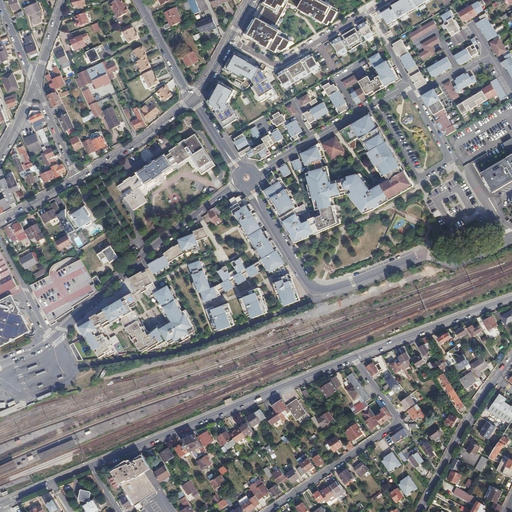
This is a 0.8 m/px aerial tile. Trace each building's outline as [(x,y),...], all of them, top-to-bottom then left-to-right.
[(21,8),(18,0),(9,0),(10,0),(14,11),(21,8)] [(118,0),(108,0),(110,3),(109,3),(112,8),(117,18),(130,11),(127,6),(126,7),(124,3),(122,0),(119,0),(118,0)] [(199,12),(194,0),(186,0),(193,14),(199,12)] [(265,0),(246,36),(275,52),(297,31),(285,25),(287,20),(281,17),(289,0),(292,0),(332,20),(334,16),(337,18),(344,5),(338,2),(338,0),(265,0)] [(400,0),(383,10),(391,23),(431,0),(400,0)] [(484,9),(479,0),(459,12),(464,20),(467,19),(467,20),(472,18),(471,16),(473,15),(474,16),(478,14),(478,13),(484,9)] [(37,3),(34,4),(31,5),(24,8),(27,13),(30,12),(31,14),(35,23),(39,22),(38,20),(40,19),(39,16),(42,15),(37,3)] [(181,21),(174,8),(164,13),(169,23),(163,26),(165,29),(181,21)] [(454,13),(451,9),(442,15),(446,21),(444,22),(452,35),(451,36),(456,45),(468,38),(463,28),(461,30),(459,27),(461,27),(456,19),(455,19),(453,17),(454,16),(453,14),(454,13)] [(85,12),(74,16),(76,21),(74,22),(76,26),(88,22),(85,12)] [(511,57),(511,56),(511,55),(511,54),(509,49),(507,50),(500,37),(501,36),(499,33),(498,34),(491,22),(491,23),(487,16),(488,16),(486,12),(480,16),(482,19),(476,22),(479,26),(480,26),(484,33),(485,33),(487,35),(486,36),(488,40),(493,37),(494,40),(491,42),(492,45),(491,45),(496,54),(497,53),(498,55),(503,53),(506,59),(501,62),(503,66),(504,66),(506,68),(507,68),(509,73),(510,72),(511,74),(511,75),(511,77),(511,57)] [(200,33),(216,27),(212,19),(212,18),(196,24),(200,33)] [(437,26),(434,19),(409,34),(413,40),(437,26)] [(376,33),(369,20),(334,41),(341,53),(376,33)] [(121,29),(128,44),(139,39),(136,33),(135,34),(134,34),(134,33),(134,32),(132,28),(131,29),(130,24),(121,29)] [(196,42),(203,40),(202,39),(200,33),(194,36),(196,42)] [(440,42),(437,35),(422,44),(425,50),(419,54),(423,60),(435,53),(432,47),(440,42)] [(30,58),(38,55),(39,53),(32,36),(25,38),(29,47),(28,47),(28,50),(27,50),(30,58)] [(85,47),(81,37),(71,42),(73,46),(70,47),(72,52),(75,51),(85,47)] [(478,44),(474,37),(471,39),(474,44),(454,56),(459,64),(462,63),(463,64),(471,59),(470,58),(472,57),(473,58),(477,55),(476,54),(479,53),(475,45),(478,44)] [(394,46),(393,47),(398,55),(399,54),(400,57),(408,70),(409,72),(408,73),(413,81),(414,80),(415,83),(414,84),(417,89),(427,83),(414,60),(402,39),(393,44),(394,46)] [(92,63),(101,59),(98,52),(102,50),(100,46),(86,52),(92,63)] [(133,52),(138,62),(146,58),(147,57),(142,47),(133,52)] [(10,58),(7,50),(0,52),(0,55),(0,57),(0,56),(0,62),(2,61),(3,63),(9,60),(8,59),(10,58)] [(69,62),(64,51),(60,53),(61,54),(56,56),(60,66),(69,62)] [(188,67),(198,62),(193,52),(183,58),(188,67)] [(322,64),(315,52),(280,72),(287,85),(322,64)] [(399,78),(394,69),(392,70),(389,65),(387,66),(379,52),(369,58),(375,68),(376,67),(381,75),(376,77),(374,75),(369,77),(368,76),(359,81),(362,87),(351,94),(357,104),(362,101),(361,100),(364,98),(364,99),(372,95),(383,88),(382,87),(384,85),(385,87),(396,80),(395,80),(399,78)] [(452,65),(447,57),(427,68),(432,77),(435,76),(436,77),(444,72),(443,71),(445,69),(446,71),(450,68),(450,67),(452,65)] [(138,62),(135,63),(140,73),(150,68),(148,65),(147,62),(148,62),(146,58),(138,62)] [(263,73),(234,59),(226,72),(244,83),(246,81),(252,83),(255,87),(252,90),(262,102),(268,98),(270,100),(276,95),(263,73)] [(104,68),(102,63),(87,71),(93,83),(96,89),(111,82),(110,81),(104,68)] [(114,64),(104,68),(110,81),(115,79),(113,73),(117,71),(114,64)] [(63,69),(67,78),(74,76),(70,66),(63,69)] [(57,79),(54,81),(58,89),(65,86),(61,77),(62,77),(57,67),(53,69),(57,78),(58,79),(57,79)] [(87,71),(78,75),(84,87),(93,83),(87,71)] [(151,71),(143,76),(150,89),(160,83),(157,78),(156,79),(151,71)] [(19,89),(13,73),(3,77),(8,92),(19,89)] [(457,85),(454,87),(457,91),(458,93),(461,91),(460,90),(473,83),(474,84),(477,82),(474,76),(470,77),(468,73),(465,75),(465,74),(457,78),(457,79),(455,81),(457,85)] [(359,80),(355,74),(342,82),(346,88),(359,80)] [(463,102),(468,111),(497,94),(501,100),(507,96),(496,78),(490,82),(491,84),(478,92),(478,93),(474,96),(473,95),(465,100),(466,101),(463,102)] [(236,87),(222,81),(210,100),(226,125),(238,118),(230,100),(236,87)] [(454,87),(450,81),(444,84),(453,100),(460,96),(458,93),(457,91),(454,87)] [(336,109),(339,114),(340,114),(349,108),(346,103),(347,103),(345,99),(343,100),(341,95),(342,94),(337,86),(336,87),(334,84),(331,86),(329,83),(323,86),(329,96),(337,109),(336,109)] [(165,85),(157,93),(165,102),(172,96),(167,89),(168,88),(165,85)] [(430,91),(421,95),(428,107),(429,106),(437,120),(436,121),(442,132),(443,131),(446,136),(456,130),(453,125),(452,125),(447,115),(448,115),(444,109),(445,109),(438,96),(444,93),(440,86),(430,92),(430,91)] [(90,107),(95,105),(89,90),(83,93),(90,107)] [(54,93),(49,95),(51,100),(50,100),(53,105),(54,107),(55,107),(63,103),(61,100),(59,94),(57,91),(54,93)] [(312,101),(308,94),(298,100),(300,104),(302,103),(303,106),(309,102),(311,106),(318,102),(316,99),(312,101)] [(90,107),(95,118),(102,115),(100,110),(104,109),(103,106),(114,101),(112,97),(95,105),(90,107)] [(6,101),(10,111),(17,109),(15,103),(9,105),(8,103),(12,102),(11,99),(6,101)] [(309,129),(312,127),(310,124),(330,112),(324,102),(320,105),(320,106),(315,109),(315,108),(311,110),(311,111),(309,113),(308,111),(304,114),(308,121),(305,123),(309,129)] [(463,115),(469,112),(468,111),(463,102),(457,105),(463,115)] [(55,107),(59,114),(66,110),(63,103),(55,107)] [(153,104),(148,108),(145,105),(141,109),(144,112),(143,112),(147,121),(159,110),(153,104)] [(292,104),(285,108),(291,117),(297,114),(292,104)] [(131,119),(136,129),(146,125),(138,109),(135,110),(138,115),(131,119)] [(31,111),(28,116),(35,132),(38,131),(42,129),(43,128),(41,124),(43,124),(41,119),(44,117),(41,110),(31,111)] [(121,127),(113,111),(105,115),(113,131),(121,127)] [(277,127),(282,124),(286,121),(282,115),(281,115),(279,112),(273,116),(274,119),(272,121),(274,125),(276,124),(277,127)] [(67,131),(69,135),(76,132),(68,113),(59,118),(65,131),(67,131)] [(84,122),(94,118),(92,114),(82,119),(84,122)] [(194,122),(191,117),(187,116),(183,119),(187,124),(186,125),(190,126),(190,125),(194,122)] [(270,188),(263,191),(268,198),(269,197),(271,200),(269,201),(273,207),(275,206),(277,209),(275,210),(295,243),(304,239),(303,238),(318,232),(319,233),(333,227),(332,225),(339,223),(338,220),(333,206),(331,207),(329,200),(339,196),(338,194),(347,191),(348,194),(365,214),(375,210),(386,203),(384,199),(387,197),(389,201),(398,196),(397,194),(405,189),(406,191),(414,186),(404,169),(400,172),(398,168),(399,168),(391,153),(393,152),(390,146),(387,147),(381,136),(374,124),(376,123),(373,117),(369,119),(367,116),(354,123),(339,132),(348,144),(359,138),(360,140),(362,139),(366,145),(365,145),(372,156),(370,157),(373,163),(376,161),(378,165),(377,166),(384,177),(385,176),(387,180),(370,190),(358,175),(346,178),(347,181),(342,182),(342,179),(330,182),(329,176),(330,176),(328,170),(324,171),(323,167),(324,167),(322,163),(321,160),(323,160),(321,156),(318,148),(314,150),(313,148),(309,150),(310,151),(301,155),(304,161),(301,162),(299,159),(292,162),(296,172),(303,169),(306,168),(309,174),(311,173),(312,177),(308,178),(309,182),(310,182),(315,201),(314,201),(317,211),(322,209),(323,214),(312,219),(313,220),(310,221),(303,224),(299,217),(307,212),(304,205),(299,207),(296,210),(294,206),(297,204),(294,199),(292,200),(290,197),(292,196),(288,190),(285,191),(283,189),(286,187),(283,182),(286,180),(285,178),(291,174),(286,164),(285,165),(285,164),(281,166),(282,168),(280,169),(282,173),(279,175),(280,178),(277,180),(272,172),(268,174),(267,176),(268,178),(267,179),(272,187),(270,189),(270,188)] [(293,142),(299,138),(298,135),(303,131),(301,127),(300,128),(298,126),(299,125),(296,120),(291,123),(289,120),(286,121),(282,124),(284,127),(286,126),(289,131),(288,131),(292,138),(291,138),(293,142)] [(376,123),(374,124),(381,136),(387,147),(390,146),(376,123)] [(254,140),(260,137),(255,127),(249,131),(254,140)] [(242,153),(239,154),(242,158),(247,155),(250,159),(261,161),(263,160),(263,158),(267,156),(268,157),(272,155),(268,148),(274,144),(277,142),(284,138),(278,128),(274,131),(274,132),(272,134),(273,136),(270,137),(269,135),(266,137),(266,136),(261,138),(264,143),(252,150),(242,135),(234,140),(235,143),(234,143),(239,151),(240,150),(242,153)] [(42,129),(38,131),(43,143),(44,143),(48,141),(42,129)] [(90,137),(91,139),(92,141),(102,137),(100,133),(97,132),(92,134),(90,137)] [(42,148),(36,134),(25,139),(32,154),(43,149),(42,148)] [(141,192),(187,162),(188,162),(195,173),(199,170),(202,175),(216,166),(196,136),(195,134),(186,140),(186,139),(179,144),(179,145),(170,151),(171,153),(167,156),(166,155),(157,160),(156,160),(145,167),(145,168),(137,173),(137,174),(132,178),(131,177),(124,182),(124,183),(118,187),(123,194),(122,195),(124,199),(125,198),(134,210),(147,202),(141,192)] [(76,150),(83,147),(79,137),(78,136),(71,139),(76,150)] [(92,141),(96,150),(106,146),(102,137),(92,141)] [(88,154),(96,150),(92,141),(91,139),(83,143),(88,154)] [(344,152),(336,139),(333,140),(333,139),(326,143),(327,144),(324,146),(332,160),(344,152)] [(362,139),(360,140),(370,157),(372,156),(365,145),(366,145),(362,139)] [(319,144),(313,148),(314,150),(318,148),(321,156),(324,155),(319,144)] [(43,149),(48,161),(50,160),(50,159),(55,156),(51,148),(46,150),(45,148),(45,149),(44,147),(42,148),(43,149)] [(10,153),(19,172),(33,166),(31,163),(29,163),(25,165),(24,164),(22,165),(17,154),(16,153),(13,154),(12,150),(10,153)] [(393,152),(391,153),(399,168),(398,168),(400,172),(404,169),(393,152)] [(511,154),(480,173),(492,193),(503,187),(511,181),(511,154)] [(484,165),(483,163),(487,162),(485,156),(475,161),(478,168),(484,165)] [(55,177),(57,182),(59,181),(57,177),(61,175),(60,173),(66,171),(62,164),(58,166),(57,164),(53,167),(52,164),(57,162),(55,158),(50,160),(48,161),(52,170),(55,177)] [(378,165),(376,161),(373,163),(382,178),(384,177),(377,166),(378,165)] [(0,214),(13,208),(11,204),(16,202),(12,193),(6,179),(2,168),(0,170),(0,184),(5,197),(0,199),(0,204),(0,205),(0,204),(0,214)] [(54,177),(55,177),(52,170),(41,175),(44,183),(54,179),(54,177)] [(36,182),(31,171),(23,174),(28,185),(36,182)] [(6,179),(12,193),(20,190),(18,185),(17,183),(14,176),(6,179)] [(284,266),(251,203),(242,208),(240,204),(244,202),(240,195),(230,200),(233,206),(234,206),(269,273),(284,266)] [(56,202),(51,205),(54,210),(55,212),(60,209),(56,202)] [(41,216),(46,224),(58,217),(55,212),(54,210),(53,210),(51,206),(47,209),(49,212),(48,213),(48,212),(41,216)] [(217,206),(208,212),(217,225),(222,222),(217,215),(221,213),(217,206)] [(88,212),(85,207),(72,214),(72,215),(70,216),(71,218),(73,217),(79,228),(85,224),(85,226),(87,226),(90,225),(90,222),(86,214),(88,212)] [(25,231),(20,221),(13,225),(15,229),(14,230),(19,240),(23,239),(21,234),(25,232),(25,231)] [(38,224),(25,231),(25,232),(28,236),(30,240),(36,237),(38,241),(45,237),(38,224)] [(165,257),(149,263),(153,273),(171,266),(169,261),(184,255),(183,251),(199,245),(198,241),(208,237),(204,227),(193,232),(194,234),(179,239),(181,245),(163,251),(165,257)] [(58,252),(73,244),(69,237),(65,239),(66,240),(63,242),(63,241),(54,245),(58,252)] [(118,258),(111,247),(97,256),(103,265),(108,261),(110,264),(118,258)] [(25,269),(41,261),(35,251),(20,259),(25,269)] [(0,294),(5,292),(7,293),(8,293),(9,290),(18,286),(0,252),(0,294)] [(94,293),(98,291),(96,286),(92,279),(81,260),(79,261),(77,258),(74,256),(72,256),(69,257),(55,264),(50,267),(48,270),(49,273),(50,276),(49,276),(68,313),(74,310),(73,307),(91,297),(91,295),(94,293)] [(243,271),(246,269),(241,258),(232,262),(238,274),(234,276),(238,285),(247,280),(243,271)] [(218,285),(211,288),(202,260),(189,264),(199,293),(202,293),(205,302),(222,296),(218,285)] [(255,264),(246,269),(251,278),(260,273),(255,264)] [(226,292),(235,288),(231,281),(235,279),(233,276),(238,273),(236,270),(230,273),(227,266),(218,270),(224,282),(222,284),(226,292)] [(34,275),(35,276),(36,279),(47,273),(45,269),(34,275)] [(95,351),(99,359),(106,355),(108,357),(116,353),(112,346),(114,345),(104,328),(120,319),(129,335),(131,334),(134,339),(132,340),(138,349),(140,348),(143,353),(151,348),(152,350),(167,341),(169,345),(178,340),(180,344),(190,338),(189,335),(195,331),(192,327),(193,326),(185,313),(183,314),(173,297),(175,296),(171,289),(169,290),(167,287),(159,292),(156,286),(155,287),(145,270),(130,279),(131,281),(130,282),(136,292),(141,290),(142,292),(145,291),(148,297),(153,294),(157,300),(161,306),(159,307),(165,317),(167,315),(171,323),(168,325),(166,322),(163,324),(163,325),(160,327),(158,325),(152,329),(153,330),(148,333),(144,325),(143,326),(139,320),(138,320),(130,306),(136,302),(131,294),(79,324),(88,341),(94,351),(95,351)] [(291,274),(273,279),(279,299),(283,298),(286,306),(299,302),(291,274)] [(38,282),(58,318),(68,313),(49,276),(38,282)] [(92,279),(96,286),(101,283),(97,276),(92,279)] [(55,320),(58,318),(38,282),(31,286),(33,291),(36,296),(45,314),(51,325),(57,322),(55,320)] [(253,319),(268,313),(258,289),(250,292),(252,295),(241,299),(247,315),(251,313),(253,319)] [(12,295),(1,300),(4,301),(7,300),(13,301),(15,304),(17,305),(12,295)] [(0,344),(1,345),(3,343),(6,344),(23,336),(26,329),(27,324),(17,305),(15,304),(13,301),(7,300),(4,301),(1,300),(0,300),(0,344)] [(234,326),(226,305),(211,310),(218,332),(234,326)] [(511,313),(511,311),(502,316),(506,323),(511,320),(511,313)] [(492,316),(483,321),(488,331),(497,326),(492,316)] [(26,329),(23,336),(27,333),(31,332),(29,327),(27,324),(26,329)] [(468,334),(464,326),(459,330),(460,330),(458,332),(458,334),(460,338),(468,334)] [(473,326),(468,329),(472,336),(482,330),(479,326),(475,329),(473,326)] [(449,339),(451,338),(448,333),(438,339),(441,344),(449,339)] [(114,344),(120,342),(116,335),(111,338),(114,344)] [(427,337),(422,340),(425,344),(430,352),(434,350),(429,342),(430,341),(427,337)] [(74,343),(70,346),(78,361),(83,361),(74,343)] [(430,352),(425,344),(419,348),(424,355),(428,353),(430,352)] [(456,359),(463,354),(458,347),(450,352),(456,359)] [(415,351),(409,355),(413,361),(414,363),(422,357),(417,350),(415,351)] [(406,352),(399,357),(402,362),(409,358),(406,352)] [(430,352),(428,353),(433,359),(431,362),(434,366),(437,364),(437,362),(430,352)] [(480,371),(488,366),(486,363),(482,356),(470,365),(478,377),(482,375),(480,371)] [(444,358),(437,362),(437,364),(441,370),(448,365),(444,358)] [(417,368),(414,363),(413,361),(409,364),(412,369),(414,368),(415,369),(417,368)] [(404,367),(401,362),(396,364),(395,362),(390,365),(396,373),(401,370),(400,369),(403,368),(404,367)] [(373,363),(367,367),(372,375),(378,371),(373,363)] [(404,367),(403,368),(404,369),(403,370),(416,390),(418,388),(404,367)] [(461,379),(466,387),(476,380),(471,372),(461,379)] [(460,409),(465,406),(448,380),(444,373),(440,376),(439,376),(460,409)] [(393,374),(385,378),(394,393),(402,389),(393,374)] [(336,388),(341,386),(338,376),(332,378),(336,388)] [(371,388),(365,379),(355,387),(359,393),(360,392),(359,391),(360,390),(358,388),(360,387),(365,393),(371,388)] [(331,382),(321,388),(327,397),(337,391),(331,382)] [(511,385),(508,382),(503,388),(511,394),(511,385)] [(355,387),(352,383),(346,388),(355,399),(358,397),(361,395),(359,393),(355,387)] [(295,395),(284,403),(290,411),(294,417),(305,410),(295,395)] [(409,395),(401,401),(403,405),(404,406),(403,407),(405,411),(415,403),(409,395)] [(493,396),(489,402),(493,405),(506,416),(511,409),(499,398),(497,399),(493,396)] [(282,399),(272,405),(275,410),(281,418),(283,421),(286,419),(284,416),(281,413),(285,410),(287,413),(290,411),(284,403),(282,399)] [(364,400),(362,402),(356,407),(359,412),(368,406),(366,403),(364,400)] [(416,404),(407,410),(414,419),(420,415),(422,418),(426,415),(424,412),(423,413),(416,404)] [(0,416),(18,410),(17,407),(16,405),(0,411),(0,416)] [(354,405),(350,407),(356,414),(359,412),(354,405)] [(506,416),(493,405),(488,411),(508,427),(511,421),(506,416)] [(392,417),(385,407),(381,410),(382,412),(376,416),(382,424),(392,417)] [(266,417),(260,409),(248,418),(253,426),(266,417)] [(271,414),(266,418),(272,425),(281,418),(275,410),(270,413),(271,414)] [(334,419),(329,412),(318,420),(323,427),(334,419)] [(446,422),(452,426),(457,418),(450,414),(446,422)] [(373,416),(366,421),(372,428),(379,423),(373,416)] [(481,433),(489,438),(497,427),(488,421),(486,425),(485,425),(483,429),(481,433)] [(240,428),(245,436),(253,431),(247,423),(240,428)] [(356,424),(346,432),(352,441),(363,433),(356,424)] [(436,427),(428,433),(433,440),(441,433),(436,427)] [(240,428),(231,435),(236,443),(246,437),(245,436),(240,428)] [(404,439),(409,435),(404,429),(392,437),(396,443),(403,438),(404,439)] [(208,431),(197,437),(202,444),(212,438),(208,431)] [(226,431),(217,438),(220,442),(219,443),(221,446),(231,439),(226,431)] [(196,434),(184,439),(190,449),(195,458),(200,455),(206,450),(203,446),(202,444),(197,437),(196,434)] [(496,447),(489,457),(494,460),(503,445),(506,445),(509,439),(503,436),(496,447)] [(328,442),(334,451),(342,446),(336,437),(328,442)] [(184,439),(182,440),(183,442),(189,450),(190,449),(184,439)] [(349,450),(354,447),(350,441),(345,444),(349,450)] [(189,450),(183,442),(175,447),(181,457),(190,451),(189,450)] [(422,447),(431,458),(434,456),(432,452),(434,450),(428,442),(422,447)] [(481,447),(472,442),(468,451),(476,456),(481,447)] [(496,447),(491,444),(489,448),(491,449),(487,456),(489,457),(496,447)] [(270,445),(265,448),(273,459),(277,457),(270,445)] [(409,453),(406,448),(402,452),(408,460),(410,459),(416,467),(424,461),(417,452),(419,450),(417,447),(409,453)] [(169,448),(160,454),(166,462),(174,457),(169,448)] [(319,455),(320,454),(316,449),(310,454),(317,465),(319,463),(320,464),(321,465),(324,463),(319,455)] [(408,460),(402,452),(399,449),(398,449),(400,451),(400,453),(397,455),(400,459),(399,461),(398,463),(399,465),(401,465),(403,463),(405,466),(407,465),(410,463),(408,460)] [(209,459),(211,457),(209,454),(208,453),(202,458),(206,465),(211,462),(209,459)] [(511,459),(511,460),(504,455),(502,460),(499,459),(498,461),(500,463),(497,470),(510,477),(511,473),(511,459)] [(482,456),(475,468),(481,471),(488,460),(482,456)] [(117,468),(112,471),(113,474),(120,484),(127,495),(134,505),(156,490),(144,472),(151,468),(143,457),(137,461),(138,462),(133,465),(132,462),(125,466),(124,465),(118,469),(117,468)] [(455,457),(449,468),(454,471),(450,479),(459,484),(464,476),(459,474),(465,463),(455,457)] [(202,458),(197,460),(202,468),(206,465),(202,458)] [(310,469),(314,466),(309,458),(305,461),(310,469)] [(0,476),(18,469),(15,461),(0,467),(0,476)] [(300,465),(306,472),(310,469),(305,461),(300,465)] [(362,463),(354,469),(357,473),(360,477),(369,471),(366,467),(365,467),(362,463)] [(171,474),(165,465),(153,472),(160,482),(171,474)] [(287,474),(290,478),(293,482),(299,478),(293,469),(287,474)] [(353,478),(347,469),(339,475),(345,484),(353,478)] [(275,479),(278,483),(282,480),(286,477),(285,476),(283,473),(275,479)] [(120,484),(113,474),(109,477),(115,487),(120,484)] [(216,479),(221,486),(227,482),(222,475),(216,479)] [(410,476),(398,484),(408,497),(419,488),(410,476)] [(216,489),(221,486),(216,479),(211,482),(216,489)] [(192,493),(194,496),(198,493),(190,481),(183,486),(189,495),(192,493)] [(346,491),(338,481),(330,487),(335,494),(336,497),(337,497),(346,491)] [(256,492),(260,498),(269,493),(263,485),(259,487),(261,489),(256,492)] [(276,485),(269,490),(274,497),(281,492),(276,485)] [(484,497),(488,498),(493,487),(490,485),(484,497)] [(331,501),(336,497),(335,494),(330,487),(329,487),(325,490),(324,489),(320,492),(325,499),(327,502),(330,500),(331,501)] [(469,493),(457,487),(453,493),(472,504),(476,498),(469,493)] [(500,511),(503,506),(497,503),(502,491),(493,487),(488,498),(494,502),(492,508),(500,511)] [(79,500),(85,501),(87,501),(88,501),(90,499),(90,498),(92,492),(91,491),(83,488),(81,490),(78,498),(79,500)] [(254,493),(251,489),(250,489),(254,496),(250,499),(251,500),(255,507),(261,503),(258,500),(257,498),(254,493)] [(400,499),(403,497),(398,489),(390,494),(396,501),(400,499)] [(156,490),(134,505),(137,510),(142,506),(139,502),(157,491),(156,490)] [(320,492),(319,491),(314,494),(320,502),(325,499),(320,492)] [(216,494),(212,497),(217,502),(221,499),(216,494)] [(108,499),(105,495),(101,498),(105,503),(104,504),(108,511),(114,511),(116,511),(108,499)] [(126,497),(122,500),(127,508),(132,506),(126,497)] [(91,500),(86,503),(83,505),(87,511),(97,511),(98,511),(101,509),(95,498),(91,500)] [(53,511),(60,508),(54,499),(46,503),(51,511),(53,511)] [(224,499),(217,503),(220,508),(228,504),(224,499)] [(242,506),(246,511),(247,511),(255,507),(251,500),(242,506)] [(477,501),(472,510),(476,511),(483,511),(485,510),(483,509),(485,505),(477,501)] [(303,503),(297,507),(300,511),(307,511),(308,510),(303,503)] [(361,511),(365,509),(360,503),(356,505),(361,511)]
